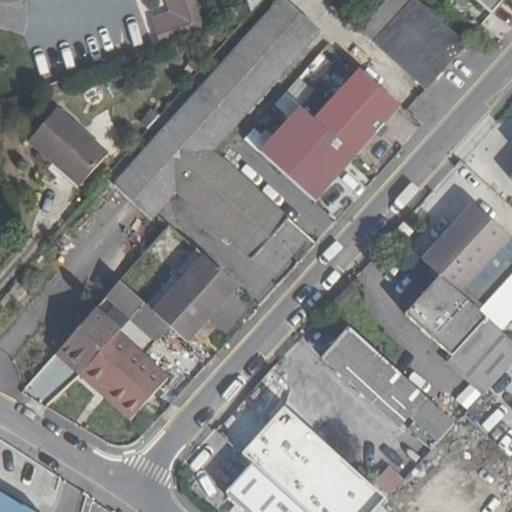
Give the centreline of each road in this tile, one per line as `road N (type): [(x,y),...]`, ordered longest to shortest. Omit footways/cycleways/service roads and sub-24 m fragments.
road 1 (residential): [(137,488),(511,57)]
road 2 (unknown): [(0,373),(127,208)]
road 3 (residential): [(137,488),(0,411)]
